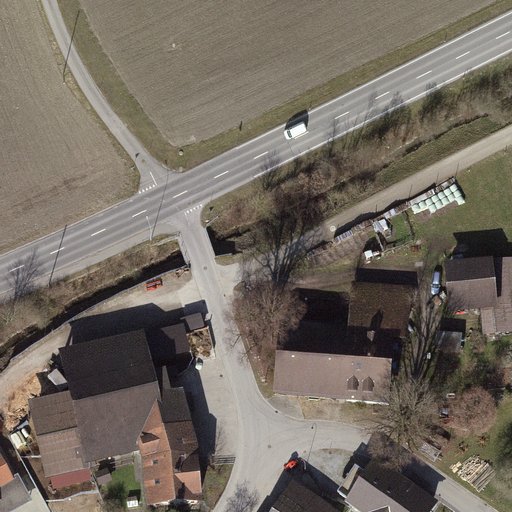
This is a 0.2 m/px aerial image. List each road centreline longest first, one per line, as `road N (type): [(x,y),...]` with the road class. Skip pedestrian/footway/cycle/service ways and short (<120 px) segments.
road 1 (secondary): [(511,31),(0,275)]
road 2 (track): [(241,278),(276,285),(355,271),(418,286),(422,353),(408,397),(347,453)]
road 3 (track): [(209,295),(511,137)]
